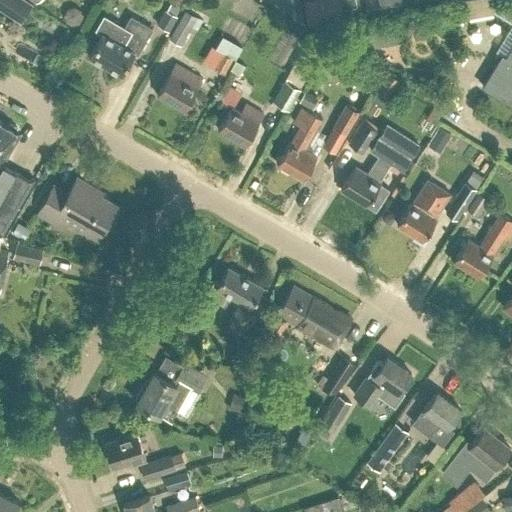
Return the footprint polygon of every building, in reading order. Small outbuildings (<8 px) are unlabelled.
[(0,0),(0,7),(20,20),(31,2),(28,0),(0,0)] [(282,0),(284,9),(301,6),(300,0),(282,0)] [(377,0),(364,0),(367,14),(370,14),(369,11),(379,9),(377,0)] [(377,0),(379,9),(380,12),(402,8),(400,0),(377,0)] [(341,4),(306,10),(308,23),(343,17),(341,4)] [(199,5),(194,14),(196,15),(202,18),(207,9),(199,5)] [(165,7),(156,23),(169,30),(178,14),(176,13),(166,8),(165,7)] [(185,9),(169,37),(180,43),(196,15),(194,14),(185,9)] [(137,53),(153,26),(131,13),(124,25),(124,26),(130,30),(123,42),(103,31),(89,54),(121,72),(133,50),(137,53)] [(211,44),(203,60),(223,72),(240,45),(222,34),(215,46),(211,44)] [(511,43),(506,53),(505,53),(501,51),(500,53),(482,84),(511,102),(511,43)] [(300,49),(284,79),(299,88),(316,59),(300,49)] [(238,74),(244,63),(235,58),(229,68),(238,74)] [(314,72),(331,83),(340,70),(323,59),(314,72)] [(156,93),(184,109),(202,78),(174,61),(156,93)] [(253,78),(267,85),(271,76),(257,69),(253,78)] [(386,70),(376,87),(388,94),(398,77),(386,70)] [(284,79),(272,99),(288,108),(299,88),(284,79)] [(155,118),(165,101),(134,83),(124,100),(155,118)] [(264,112),(246,102),(241,110),(231,105),(219,128),(246,143),(264,112)] [(346,103),(333,124),(345,131),(358,110),(346,103)] [(303,146),(320,116),(299,105),(291,119),(299,124),(290,140),(289,139),(276,161),(302,176),(315,154),(303,146)] [(362,118),(348,140),(362,149),(376,128),(362,118)] [(0,119),(0,160),(3,162),(3,161),(4,159),(20,131),(0,119)] [(400,167),(417,141),(387,121),(370,148),(377,153),(366,171),(354,163),(339,186),(365,203),(366,201),(376,207),(385,192),(376,186),(380,180),(378,179),(390,161),(400,167)] [(440,125),(433,135),(443,142),(450,131),(440,125)] [(0,231),(2,232),(35,176),(32,174),(31,176),(3,161),(3,162),(0,160),(0,231)] [(116,201),(92,187),(94,183),(77,174),(68,189),(54,182),(37,211),(62,225),(67,217),(98,234),(116,201)] [(434,215),(449,191),(427,177),(412,200),(410,199),(396,222),(413,233),(412,235),(422,242),(426,237),(423,235),(436,216),(434,215)] [(475,187),(465,180),(445,209),(456,217),(475,187)] [(478,191),(467,207),(477,214),(488,198),(478,191)] [(510,238),(511,235),(511,219),(499,210),(479,243),(467,236),(453,258),(478,274),(492,252),(491,251),(503,232),(510,238)] [(24,237),(30,227),(18,220),(12,230),(24,237)] [(13,255),(39,261),(42,248),(17,241),(13,255)] [(0,285),(8,250),(0,247),(0,285)] [(263,285),(229,264),(219,282),(214,279),(206,293),(223,302),(229,292),(241,299),(226,324),(245,335),(257,314),(248,308),(250,304),(251,305),(263,285)] [(511,291),(502,304),(511,312),(511,277),(511,279),(511,280),(511,291)] [(281,315),(334,346),(351,317),(294,283),(280,307),(284,310),(281,315)] [(278,320),(268,330),(294,357),(305,346),(278,320)] [(312,383),(321,386),(335,390),(353,362),(341,355),(327,377),(315,374),(312,383)] [(412,373),(388,355),(383,362),(379,359),(354,393),(370,404),(377,394),(394,406),(404,392),(400,389),(412,373)] [(159,414),(159,413),(171,420),(183,398),(190,386),(198,391),(205,379),(183,366),(175,378),(177,379),(175,382),(154,370),(136,401),(159,414)] [(412,421),(437,439),(449,424),(460,409),(435,390),(423,407),(412,421)] [(246,412),(251,397),(233,391),(228,406),(246,412)] [(319,422),(320,423),(332,430),(337,422),(350,401),(351,400),(338,392),(319,422)] [(395,421),(366,460),(379,469),(407,430),(395,421)] [(509,446),(482,425),(469,443),(465,440),(452,458),(465,468),(478,451),(495,464),(509,446)] [(146,461),(135,429),(103,440),(111,463),(131,457),(133,464),(141,461),(146,477),(175,467),(170,453),(146,461)] [(212,445),(212,454),(221,454),(221,445),(212,445)] [(164,476),(168,488),(190,481),(186,469),(164,476)] [(471,486),(451,501),(459,511),(479,496),(471,486)] [(0,511),(14,511),(20,500),(0,490),(0,511)] [(155,511),(149,493),(123,501),(126,511),(155,511)] [(337,494),(322,499),(326,511),(340,511),(343,511),(337,494)] [(165,504),(167,511),(168,511),(197,503),(194,495),(165,504)] [(511,496),(503,498),(505,509),(511,507),(511,496)] [(482,498),(464,511),(485,511),(490,509),(482,498)] [(451,501),(437,511),(458,511),(459,511),(451,501)] [(193,511),(199,510),(197,503),(168,511),(193,511)]
